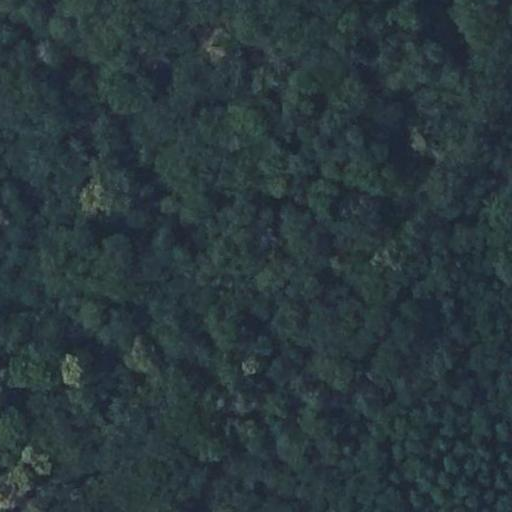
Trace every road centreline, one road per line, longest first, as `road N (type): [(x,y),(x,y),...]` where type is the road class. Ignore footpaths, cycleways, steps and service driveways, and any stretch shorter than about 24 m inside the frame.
road 1 (track): [(101,511),(310,406),(359,353),(485,97),(509,0)]
road 2 (track): [(296,0),(282,19),(195,46),(40,66),(0,83)]
